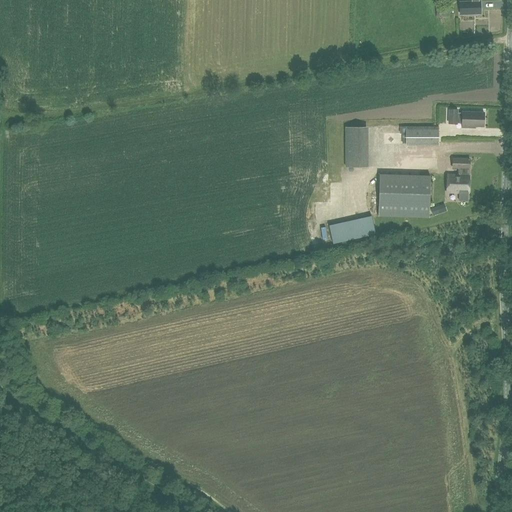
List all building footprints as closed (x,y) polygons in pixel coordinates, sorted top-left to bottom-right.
[(471,0),(471,1),(459,1),(459,13),(479,13),(479,0),(471,0)] [(436,17),(449,17),(449,7),(446,7),(446,4),(436,4),(436,17)] [(456,124),(456,123),(461,123),(461,127),(470,128),(470,126),(483,127),(483,113),(462,113),(457,113),(457,110),(449,110),(448,124),(456,124)] [(406,126),(405,145),(438,145),(438,127),(406,126)] [(368,167),(367,127),(345,127),(345,167),(368,167)] [(446,139),(475,140),(475,131),(446,131),(446,139)] [(458,168),(458,175),(447,175),(447,193),(459,193),(459,200),(466,200),(467,193),(468,194),(469,159),(452,159),(452,168),(458,168)] [(430,175),(379,174),(378,216),(429,217),(430,175)] [(430,209),(433,216),(447,210),(444,204),(430,209)] [(333,244),(376,234),(372,215),(328,224),(333,244)] [(317,239),(321,228),(317,227),(313,238),(317,239)]
